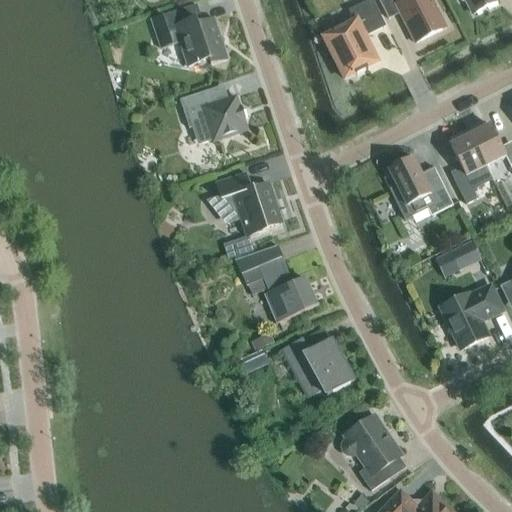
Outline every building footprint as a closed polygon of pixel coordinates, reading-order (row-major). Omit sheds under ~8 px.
[(323,39),(345,81),(378,64),(365,38),(386,28),(371,0),(370,0),(348,12),(354,23),(323,39)] [(415,45),(446,29),(430,0),(405,0),(396,5),(393,0),(378,0),(389,20),(400,14),(404,24),(405,23),(415,45)] [(474,16),(498,3),(496,0),(460,0),(461,2),(465,3),(467,2),(474,16)] [(197,6),(162,17),(151,21),(161,50),(180,44),(188,69),(209,62),(211,67),(228,61),(214,19),(202,23),(197,6)] [(206,92),(179,101),(189,130),(196,127),(200,141),(212,138),(213,143),(247,132),(243,121),(247,120),(243,108),(239,109),(236,98),(211,107),(206,92)] [(484,123),(468,132),(486,168),(501,160),(502,161),(506,159),(511,170),(511,149),(504,153),(490,126),(487,128),(484,123)] [(453,145),(450,146),(464,174),(453,179),(466,206),(478,200),(473,191),(493,181),(486,168),(468,132),(451,140),(453,145)] [(388,172),(396,187),(389,190),(405,222),(427,210),(431,218),(453,206),(434,169),(421,175),(413,159),(388,172)] [(282,224),(268,185),(252,191),(247,176),(216,186),(221,201),(218,202),(212,204),(226,223),(240,218),(247,239),(248,238),(266,232),(265,230),(282,224)] [(247,239),(223,247),(227,259),(252,251),(248,238),(247,239)] [(481,261),(472,242),(449,253),(458,272),(481,261)] [(281,260),(280,258),(254,270),(249,260),(237,265),(247,288),(263,281),(269,295),(266,297),(277,324),(275,324),(276,326),(319,307),(318,306),(316,307),(305,280),(288,287),(277,261),(281,260)] [(461,352),(488,339),(480,323),(502,312),(490,288),(469,298),(467,295),(440,308),(461,352)] [(255,354),(262,351),(272,347),(267,336),(250,344),(255,354)] [(354,383),(331,341),(309,353),(302,340),(272,357),(272,358),(283,352),(304,390),(307,394),(313,396),(318,395),(323,392),(326,398),(354,383)] [(268,364),(262,351),(255,354),(239,362),(245,375),(268,364)] [(402,457),(375,416),(343,438),(345,441),(342,445),(341,449),(343,454),(347,457),(352,458),(356,457),(366,471),(359,475),(371,493),(389,481),(382,471),(402,457)] [(447,511),(432,497),(423,506),(422,505),(414,505),(412,507),(399,494),(381,511),(447,511)] [(357,511),(359,511),(368,505),(361,496),(353,506),(357,511)]
